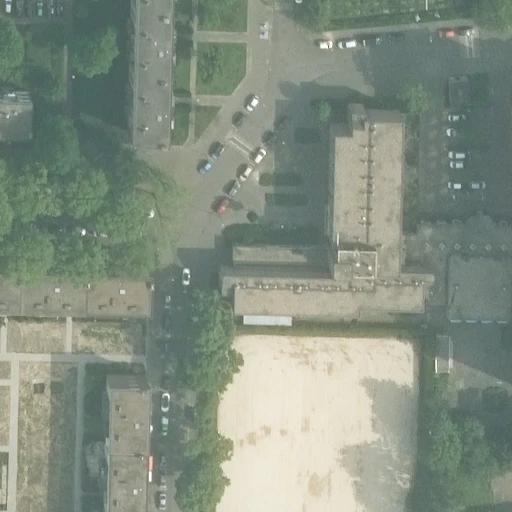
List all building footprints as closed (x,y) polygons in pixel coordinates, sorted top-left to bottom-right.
[(168,5),(131,4),(129,68),(166,69),(167,42),(170,42),(170,32),(167,32),(168,5)] [(129,68),(129,83),(128,133),(165,134),(165,106),(168,106),(168,96),(166,96),(166,69),(129,68)] [(466,77),(448,78),(450,102),(469,101),(466,77)] [(0,127),(11,128),(27,128),(28,91),(13,91),(0,90),(0,127)] [(219,266),(219,288),(231,289),(230,305),(357,308),(357,301),(446,303),(445,316),(510,317),(510,305),(511,304),(511,234),(511,235),(511,226),(510,226),(507,223),(500,222),(497,225),(494,225),(491,225),(491,222),(487,218),(473,217),(469,222),(469,225),(465,225),(463,225),(460,221),(453,221),(450,224),(447,224),(444,221),(438,221),(434,224),(432,224),(429,221),(422,220),(419,224),(417,224),(416,232),(396,232),(399,110),(362,109),(362,103),(348,103),(348,124),(330,124),(327,235),(331,235),(331,241),(331,246),(310,246),(296,246),(296,245),(294,245),(294,246),(280,245),(279,245),(265,245),(232,244),(231,261),(236,261),(236,267),(219,266)] [(0,300),(16,301),(17,262),(0,261),(0,300)] [(83,303),(84,264),(17,262),(16,301),(83,303)] [(147,304),(148,265),(84,264),(83,303),(147,304)] [(144,442),(145,405),(146,377),(106,376),(105,441),(144,442)] [(142,508),(143,470),(144,442),(105,441),(103,507),(142,508)]
